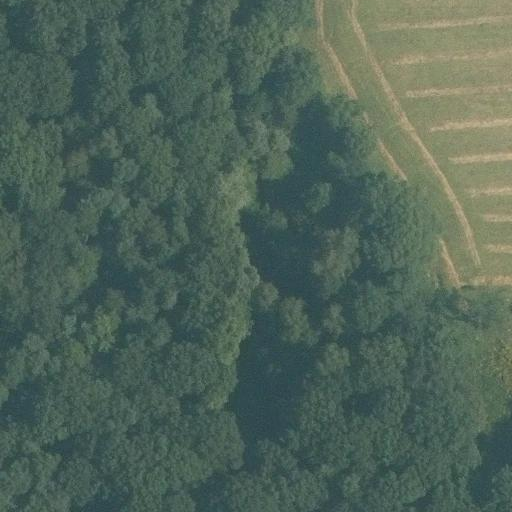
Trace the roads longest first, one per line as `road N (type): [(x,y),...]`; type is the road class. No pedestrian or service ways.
road 1 (track): [(234,0),(171,433)]
road 2 (track): [(171,433),(123,419),(0,415)]
